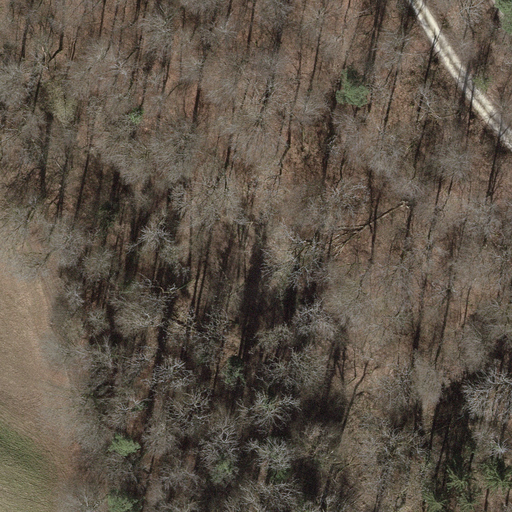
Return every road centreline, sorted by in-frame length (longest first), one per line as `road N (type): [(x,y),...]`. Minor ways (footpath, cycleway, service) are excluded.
road 1 (track): [(92,511),(48,261),(0,149)]
road 2 (track): [(414,0),(511,134)]
